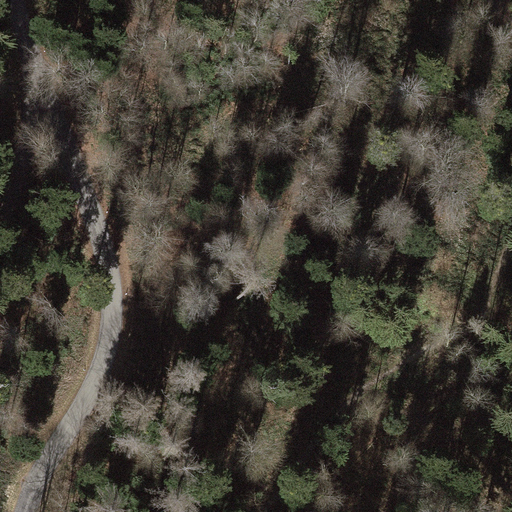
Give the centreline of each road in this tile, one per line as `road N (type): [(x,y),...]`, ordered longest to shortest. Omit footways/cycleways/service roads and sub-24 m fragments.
road 1 (tertiary): [(26,511),(97,383),(113,310),(104,245),(15,0)]
road 2 (track): [(0,227),(42,84)]
